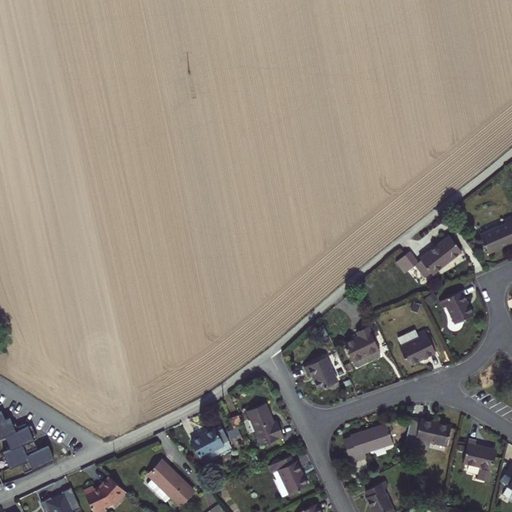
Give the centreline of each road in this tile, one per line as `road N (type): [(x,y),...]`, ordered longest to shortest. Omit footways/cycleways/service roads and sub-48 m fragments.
road 1 (residential): [(269,354),(511,151)]
road 2 (residential): [(0,496),(190,408),(269,354)]
road 3 (residential): [(421,385),(306,425)]
